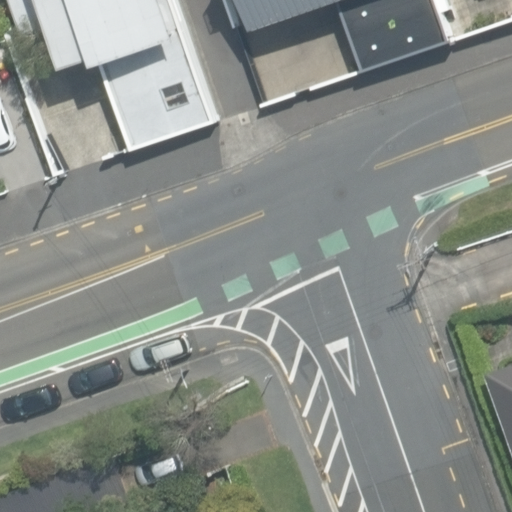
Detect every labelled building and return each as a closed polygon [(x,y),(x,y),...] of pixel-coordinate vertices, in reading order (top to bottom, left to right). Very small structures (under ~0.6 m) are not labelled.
[(211,130),(169,0),(9,0),(21,36),(58,24),(73,71),(103,62),(133,156),(211,130)] [(452,39),(438,0),(247,0),(257,29),(342,1),(365,69),(452,39)] [(0,78),(0,164),(9,192),(54,177),(19,73),(0,78)] [(511,365),(494,371),(511,425),(511,365)] [(0,493),(0,511),(124,511),(135,508),(112,451),(0,493)]
